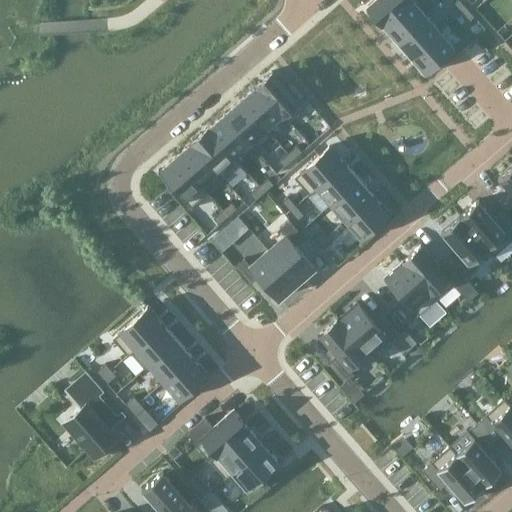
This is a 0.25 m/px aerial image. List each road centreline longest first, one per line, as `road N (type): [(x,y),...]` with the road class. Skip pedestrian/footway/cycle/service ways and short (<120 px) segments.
road 1 (residential): [(307,6),(125,159),(116,182),(130,211),(255,354)]
road 2 (residential): [(255,354),(511,124)]
road 3 (residential): [(255,354),(74,511)]
road 4 (residential): [(255,354),(393,511)]
